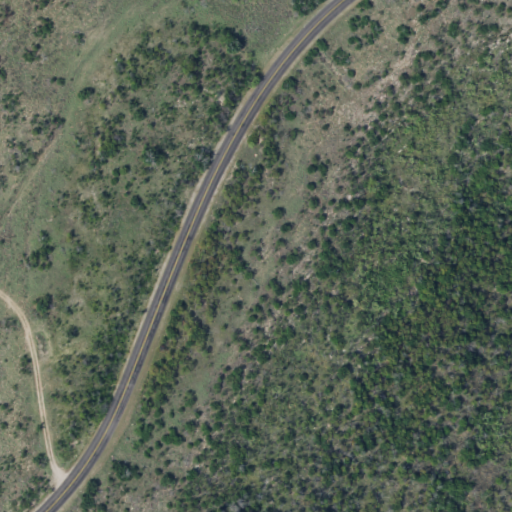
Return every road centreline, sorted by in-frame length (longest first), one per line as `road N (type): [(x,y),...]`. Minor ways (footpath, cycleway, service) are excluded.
road 1 (tertiary): [(46,511),(106,431),(201,201),(244,119),(286,57),(342,0)]
road 2 (residential): [(71,487),(36,332),(0,285)]
